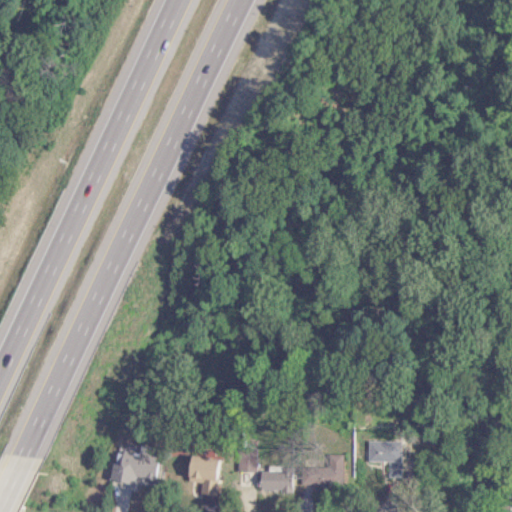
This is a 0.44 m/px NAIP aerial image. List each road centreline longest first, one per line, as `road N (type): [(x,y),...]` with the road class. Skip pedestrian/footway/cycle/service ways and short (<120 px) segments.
road 1 (motorway): [(19,460),(238,0)]
road 2 (motorway): [(174,0),(0,361)]
